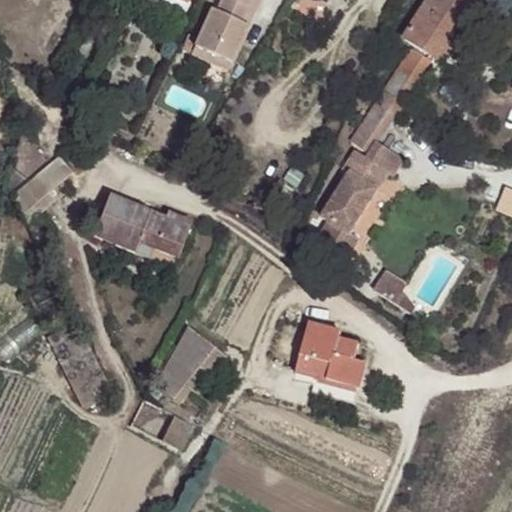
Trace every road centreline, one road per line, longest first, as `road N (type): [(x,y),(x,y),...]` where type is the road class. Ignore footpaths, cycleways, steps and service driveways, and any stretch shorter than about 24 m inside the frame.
road 1 (track): [(511,373),(437,383),(418,353),(240,230),(116,161)]
road 2 (track): [(437,383),(380,511)]
